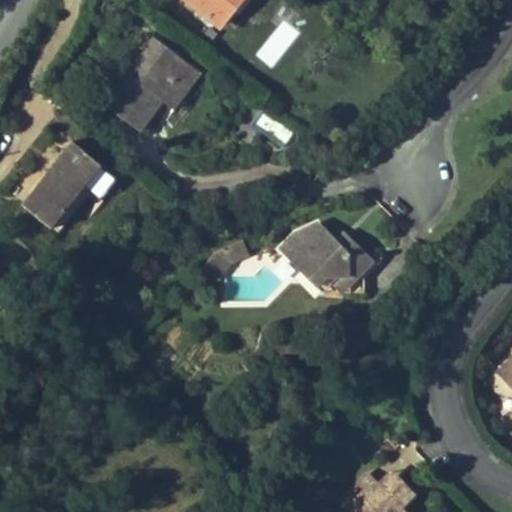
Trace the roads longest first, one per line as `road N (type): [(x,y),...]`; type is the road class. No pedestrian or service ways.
road 1 (residential): [(511,481),(499,478),(464,441),(445,393),(455,341),(511,267)]
road 2 (unknown): [(0,71),(165,165),(208,160)]
road 3 (residential): [(408,171),(435,123),(511,32)]
